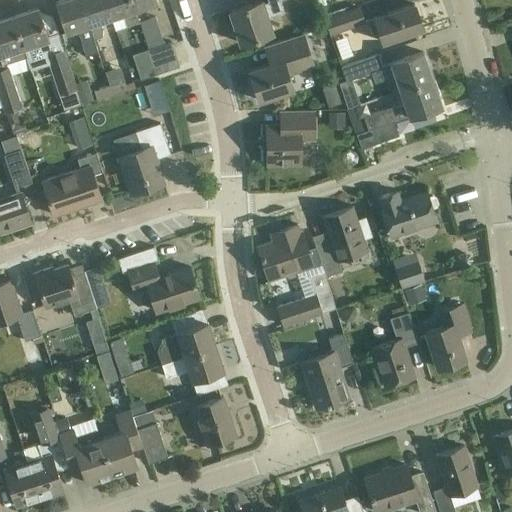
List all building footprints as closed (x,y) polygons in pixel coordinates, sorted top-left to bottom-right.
[(94,39),(95,39),(90,26),(81,0),(63,0),(56,2),(67,34),(78,30),(87,56),(98,52),(94,39)] [(81,0),(90,26),(95,39),(102,37),(104,27),(102,22),(112,18),(113,18),(107,0),(81,0)] [(116,30),(117,30),(140,22),(136,10),(132,0),(107,0),(113,18),(112,18),(116,30)] [(132,0),(136,10),(159,2),(158,0),(132,0)] [(241,46),(259,40),(274,35),(268,18),(284,13),(280,2),(284,0),(266,0),(267,0),(230,13),(241,46)] [(415,4),(396,11),(369,19),(373,34),(380,32),(383,42),(423,29),(415,4)] [(331,34),(363,23),(358,8),(326,19),(331,34)] [(14,18),(24,48),(25,47),(47,40),(37,10),(14,18)] [(0,22),(0,59),(2,65),(28,56),(25,47),(24,48),(14,18),(0,22)] [(260,100),(279,94),(294,89),(289,74),(314,65),(304,33),(265,46),(270,63),(250,70),(260,100)] [(153,64),(157,74),(180,66),(172,42),(148,49),(153,64)] [(60,93),(75,88),(62,51),(47,56),(60,93)] [(394,76),(399,91),(433,79),(424,52),(382,67),(378,54),(341,67),(346,81),(340,83),(348,108),(355,106),(355,105),(360,103),(352,80),(373,73),(377,82),(394,76)] [(157,74),(153,64),(138,70),(141,79),(157,74)] [(0,71),(0,94),(6,112),(14,134),(17,133),(18,122),(20,121),(18,108),(20,107),(8,69),(0,71)] [(348,108),(357,134),(362,148),(399,135),(395,121),(442,105),(433,79),(399,91),(404,103),(364,117),(369,130),(364,132),(355,106),(348,108)] [(161,80),(144,85),(148,97),(164,92),(163,88),(161,80)] [(126,82),(110,87),(113,95),(129,90),(126,82)] [(96,92),(98,100),(113,95),(110,87),(96,92)] [(266,124),(267,140),(267,164),(301,164),(301,139),(315,139),(315,109),(280,110),(280,124),(266,124)] [(344,112),(328,113),(328,123),(345,123),(344,112)] [(119,156),(126,174),(132,193),(165,182),(157,159),(171,154),(161,123),(136,132),(142,148),(119,156)] [(83,136),(79,124),(65,129),(69,140),(83,136)] [(17,136),(2,141),(6,154),(4,154),(15,187),(33,181),(22,149),(17,136)] [(81,168),(43,181),(54,215),(76,208),(75,205),(101,196),(93,174),(103,171),(97,152),(78,159),(81,168)] [(379,198),(385,217),(391,235),(418,227),(437,220),(427,192),(401,201),(398,191),(379,198)] [(0,229),(17,224),(18,228),(31,223),(22,192),(0,199),(0,229)] [(331,242),(316,246),(322,265),(324,272),(326,276),(342,271),(338,260),(368,250),(364,239),(373,236),(366,216),(358,219),(353,206),(323,216),(331,242)] [(269,281),(288,274),(314,265),(302,232),(301,232),(298,225),(271,234),(273,241),(258,246),(269,281)] [(419,259),(396,267),(402,287),(425,280),(419,259)] [(128,272),(135,291),(142,288),(143,292),(141,295),(143,303),(148,304),(154,302),(157,311),(200,297),(190,267),(159,277),(155,263),(128,272)] [(35,272),(41,291),(46,306),(69,299),(75,315),(97,308),(94,300),(86,275),(85,271),(71,275),(68,264),(54,269),(53,266),(35,272)] [(98,265),(84,270),(85,271),(86,275),(94,300),(97,308),(111,303),(98,265)] [(297,300),(278,306),(284,325),(303,319),(322,313),(336,308),(326,276),(324,272),(310,277),(316,294),(297,300)] [(0,284),(0,321),(17,316),(25,341),(33,338),(35,344),(44,341),(33,310),(22,313),(11,280),(0,284)] [(420,285),(404,290),(408,302),(424,297),(420,285)] [(461,304),(441,311),(445,325),(426,331),(438,368),(466,359),(458,334),(470,330),(461,304)] [(419,342),(409,312),(406,313),(404,306),(392,310),(394,316),(390,318),(397,339),(372,347),(385,385),(415,375),(406,346),(419,342)] [(162,364),(216,346),(208,322),(198,326),(194,312),(173,319),(177,333),(163,338),(166,348),(158,351),(162,364)] [(353,363),(347,344),(343,332),(329,337),(334,352),(302,362),(307,379),(309,379),(313,389),(311,390),(317,408),(349,397),(339,367),(353,363)] [(109,342),(107,336),(98,339),(96,345),(98,353),(100,352),(101,353),(111,349),(109,342)] [(122,338),(110,342),(114,355),(126,351),(122,338)] [(197,394),(200,394),(219,387),(214,373),(224,370),(216,346),(162,364),(167,377),(189,370),(197,394)] [(109,352),(97,356),(101,367),(113,363),(109,352)] [(195,405),(201,425),(208,444),(236,434),(224,396),(205,403),(195,405)] [(142,399),(129,404),(131,410),(133,416),(146,412),(142,399)] [(101,439),(113,475),(138,466),(129,443),(140,439),(137,429),(133,416),(131,410),(129,404),(128,401),(121,403),(125,412),(116,414),(122,432),(101,439)] [(32,413),(42,443),(24,449),(28,461),(40,498),(64,491),(58,472),(70,468),(71,470),(69,463),(68,463),(60,438),(58,438),(48,408),(32,413)] [(58,434),(60,438),(68,463),(69,463),(79,459),(88,483),(113,475),(101,439),(91,409),(77,414),(82,426),(71,430),(59,434),(58,434)] [(67,419),(55,423),(59,434),(71,430),(67,419)] [(168,457),(162,438),(156,422),(137,429),(140,439),(149,463),(168,457)] [(511,429),(494,436),(506,474),(511,471),(511,429)] [(447,486),(433,490),(440,511),(456,511),(451,494),(478,485),(465,445),(436,455),(447,486)] [(5,469),(11,487),(17,506),(40,498),(28,461),(5,469)] [(421,511),(428,511),(435,510),(423,472),(410,476),(406,464),(365,478),(376,511),(377,511),(417,499),(421,511)] [(364,511),(359,495),(344,500),(340,486),(300,499),(304,511),(364,511)]
